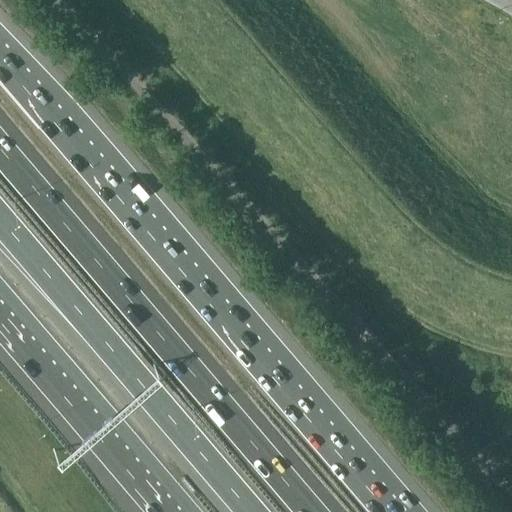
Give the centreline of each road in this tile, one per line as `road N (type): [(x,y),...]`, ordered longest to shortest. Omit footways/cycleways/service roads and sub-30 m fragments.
road 1 (motorway): [(389,511),(0,61)]
road 2 (motorway): [(308,511),(0,151)]
road 3 (motorway): [(0,219),(250,511)]
road 4 (motorway): [(0,305),(180,511)]
